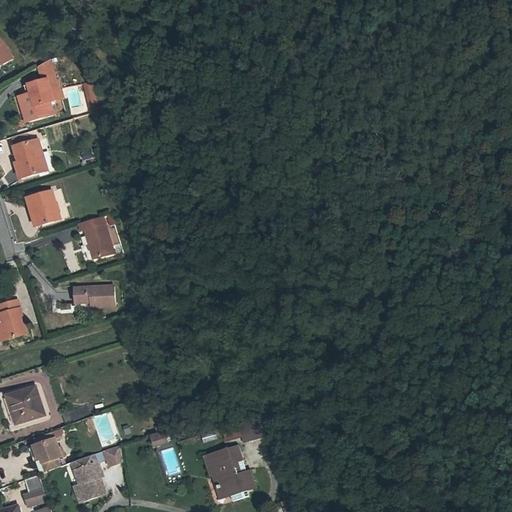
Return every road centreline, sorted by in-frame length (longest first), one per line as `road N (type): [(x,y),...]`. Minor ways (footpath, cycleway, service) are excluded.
road 1 (track): [(344,511),(272,409),(172,340),(133,323),(0,360)]
road 2 (track): [(480,270),(445,273),(412,291),(398,322),(452,511)]
road 3 (track): [(511,361),(480,270),(511,263)]
